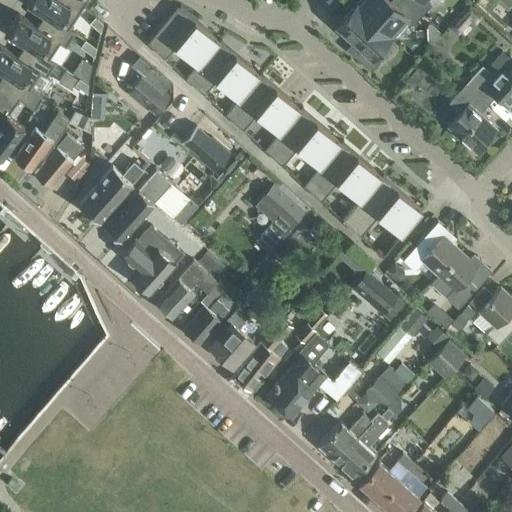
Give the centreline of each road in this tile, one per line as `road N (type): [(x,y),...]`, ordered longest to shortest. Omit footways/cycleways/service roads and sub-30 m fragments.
road 1 (residential): [(356,511),(0,188)]
road 2 (residential): [(484,199),(292,21)]
